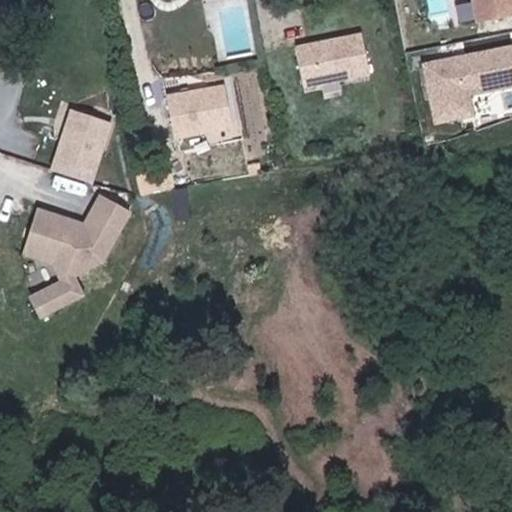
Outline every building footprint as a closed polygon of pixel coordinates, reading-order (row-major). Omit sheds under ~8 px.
[(505,0),(462,0),(468,25),(509,17),(505,0)] [(362,34),(297,48),(306,92),(371,78),(362,34)] [(511,49),(414,68),(425,126),(463,119),(459,98),(511,87),(511,49)] [(225,85),(165,97),(174,139),(234,126),(225,85)] [(112,123),(70,110),(51,171),(93,185),(112,123)] [(29,293),(38,319),(85,297),(79,278),(105,263),(132,212),(101,195),(85,222),(35,208),(23,254),(53,267),(59,280),(29,293)]
